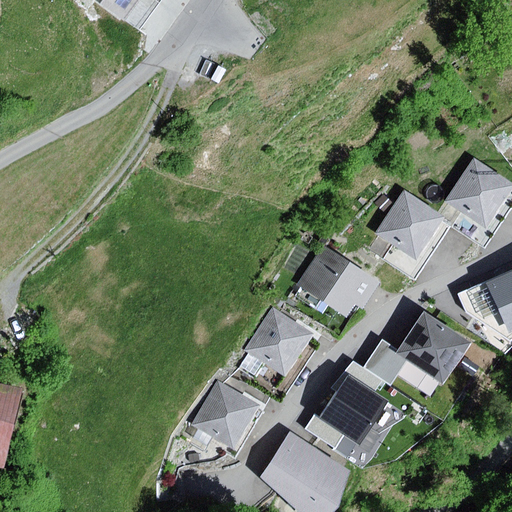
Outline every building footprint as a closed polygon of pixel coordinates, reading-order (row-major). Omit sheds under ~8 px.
[(139,0),(94,0),(125,21),(139,0)] [(509,183),(470,157),(442,201),(481,226),(488,216),(509,183)] [(434,213),(400,190),(372,232),(412,259),(419,248),(439,216),(434,213)] [(481,226),(442,201),(434,213),(439,216),(483,245),(497,223),(488,216),(481,226)] [(412,259),(372,232),(363,245),(413,278),(429,255),(419,248),(412,259)] [(373,281),(319,245),(293,285),(298,289),(295,294),(312,306),(316,300),(341,316),(349,303),(356,307),(373,281)] [(503,331),(511,326),(511,265),(479,280),(494,312),(503,331)] [(494,312),(479,280),(455,292),(463,310),(476,319),(494,312)] [(306,332),(270,308),(243,350),(262,362),(279,373),(306,332)] [(461,339),(415,311),(391,349),(405,357),(437,378),(461,339)] [(319,339),(306,332),(279,373),(262,362),(247,384),(278,400),(319,339)] [(405,357),(391,349),(377,339),(360,366),(388,384),(405,357)] [(385,401),(346,375),(316,419),(341,435),(355,445),(385,401)] [(252,402),(215,381),(190,425),(227,446),(252,402)] [(0,450),(13,388),(0,385),(0,450)] [(341,435),(316,419),(311,415),(302,428),(332,448),(341,435)] [(342,470),(286,430),(255,475),(295,511),(318,511),(328,502),(342,470)]
